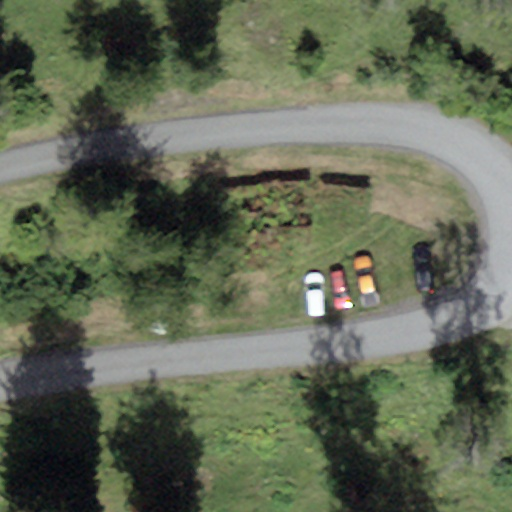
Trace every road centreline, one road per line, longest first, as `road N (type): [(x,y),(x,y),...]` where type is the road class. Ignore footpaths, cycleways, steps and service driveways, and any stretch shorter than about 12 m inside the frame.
road 1 (track): [(0,393),(178,358),(438,325),(495,299),(511,267)]
road 2 (track): [(511,191),(464,137),(382,123),(209,132),(0,174)]
